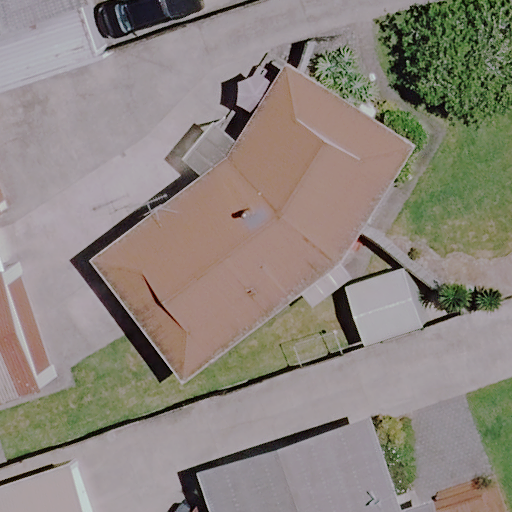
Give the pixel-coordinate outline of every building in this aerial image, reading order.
[(0,0),(0,30),(98,0),(0,0)] [(356,102),(327,70),(100,268),(152,328),(199,382),(439,173),(368,92),(356,102)] [(9,262),(0,264),(0,419),(52,403),(9,262)] [(424,504),(395,419),(208,482),(218,511),(481,511),(473,487),(424,504)] [(0,511),(92,511),(75,463),(0,490),(0,511)]
